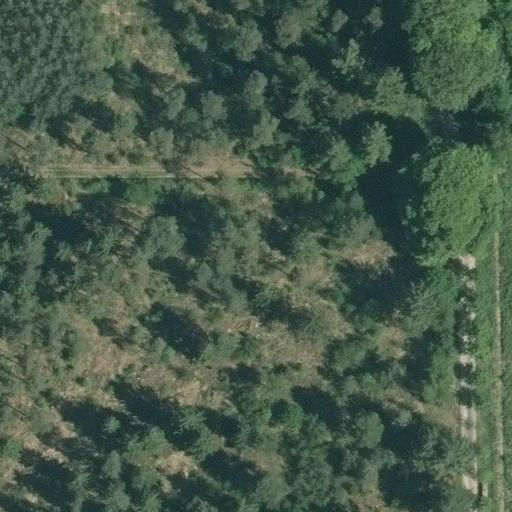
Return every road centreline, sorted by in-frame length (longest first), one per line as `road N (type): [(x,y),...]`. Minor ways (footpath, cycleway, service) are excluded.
road 1 (track): [(469,511),(462,141),(424,0)]
road 2 (track): [(0,168),(464,176)]
